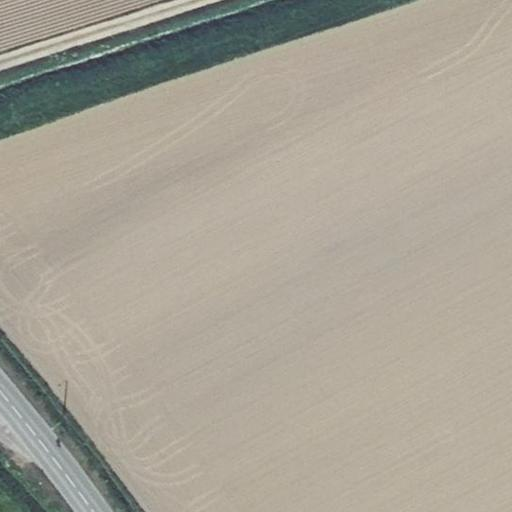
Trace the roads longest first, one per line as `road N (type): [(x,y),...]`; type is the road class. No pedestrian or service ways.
road 1 (track): [(0,65),(204,0)]
road 2 (secondary): [(0,391),(93,511)]
